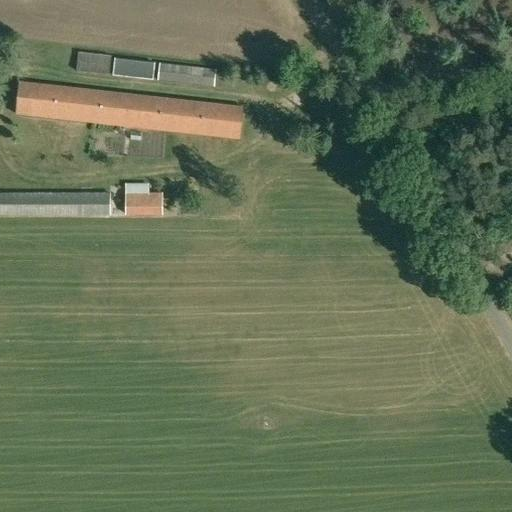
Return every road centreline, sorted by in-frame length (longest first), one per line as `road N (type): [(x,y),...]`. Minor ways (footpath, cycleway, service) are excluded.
road 1 (unclassified): [(511,339),(309,0)]
road 2 (track): [(353,71),(511,82)]
